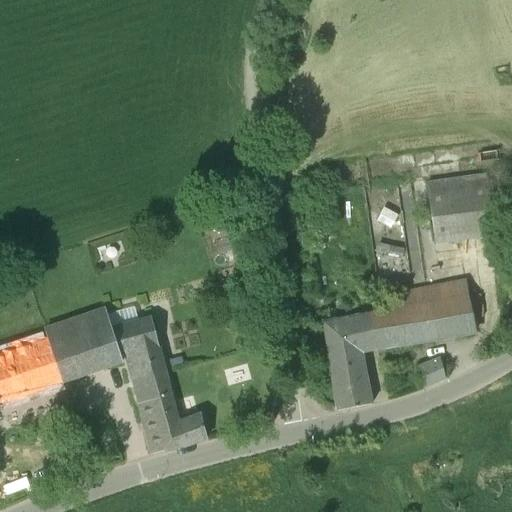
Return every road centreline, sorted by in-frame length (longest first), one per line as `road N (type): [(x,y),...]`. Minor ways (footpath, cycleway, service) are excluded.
road 1 (unclassified): [(302,432),(255,111),(253,52),(269,0)]
road 2 (unclassified): [(31,511),(156,467),(302,432)]
road 3 (unclassified): [(302,432),(423,403),(511,358)]
